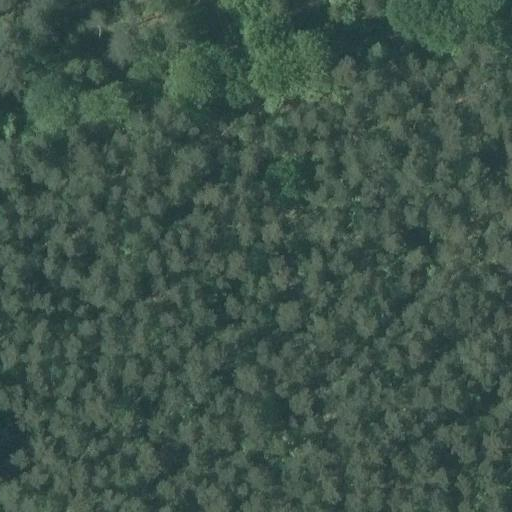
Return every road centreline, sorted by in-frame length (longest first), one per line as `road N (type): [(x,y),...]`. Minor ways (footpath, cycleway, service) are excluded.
road 1 (track): [(350,511),(232,0)]
road 2 (track): [(511,17),(0,134)]
